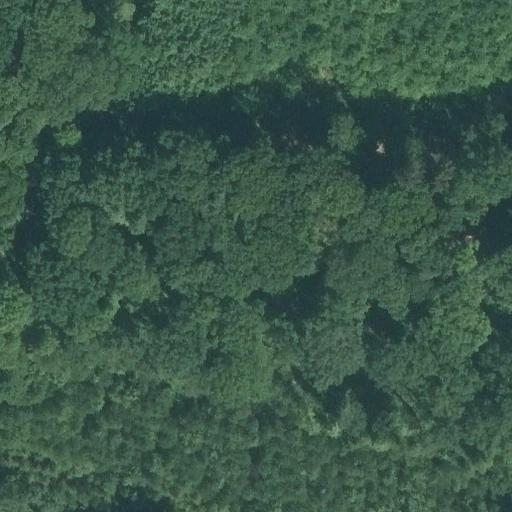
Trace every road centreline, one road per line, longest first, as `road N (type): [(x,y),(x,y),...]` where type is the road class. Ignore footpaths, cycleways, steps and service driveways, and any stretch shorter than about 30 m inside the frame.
road 1 (track): [(511,294),(271,229),(0,171)]
road 2 (track): [(41,180),(0,325)]
